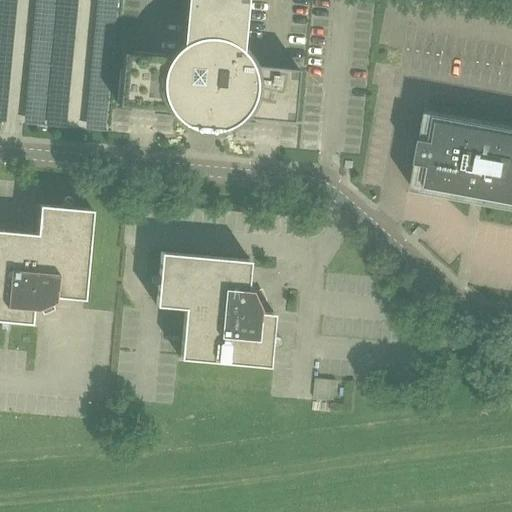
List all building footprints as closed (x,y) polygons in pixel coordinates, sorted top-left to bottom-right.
[(118,105),(177,110),(178,112),(182,116),(186,120),(191,123),(193,124),(195,125),(201,127),(206,128),(209,129),(211,129),(214,129),(219,129),(222,128),(227,127),(230,126),(232,125),(237,123),(240,121),(242,119),(245,117),(293,121),(298,68),(260,65),(259,62),(257,57),(256,55),(254,53),(253,51),(251,49),(249,47),(245,43),(243,42),(246,0),(185,0),(182,44),(178,48),(176,51),(174,54),(173,56),(123,52),(118,105)] [(511,126),(427,111),(412,190),(511,208),(511,126)] [(92,209),(74,207),(39,204),(36,233),(0,229),(0,319),(31,322),(32,308),(37,309),(42,307),(44,313),(53,309),(50,302),(55,300),(56,296),(84,298),(92,209)] [(269,366),(269,365),(274,312),(259,311),(259,308),(257,302),(264,299),(260,291),(254,295),(251,289),(247,289),(250,260),(161,252),(156,305),(184,308),(180,358),(269,366)] [(336,381),(315,378),(314,398),(334,400),(336,381)]
